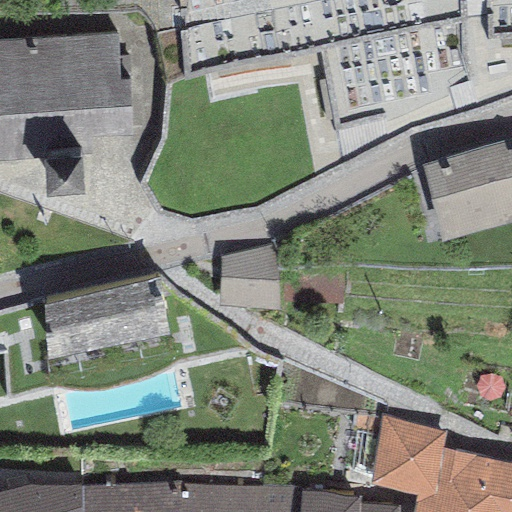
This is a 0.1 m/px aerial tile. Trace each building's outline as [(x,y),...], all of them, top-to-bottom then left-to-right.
[(251,41),(236,0),(197,0),(215,53),(251,41)] [(123,26),(0,31),(0,154),(41,152),(42,178),(82,176),(80,142),(128,140),(123,26)] [(511,129),(424,151),(442,227),(511,210),(511,129)] [(277,244),(220,250),(219,292),(283,299),(278,261),(277,244)] [(155,263),(39,284),(48,335),(164,313),(162,301),(155,263)] [(445,424),(381,411),(370,466),(416,475),(407,511),(511,511),(511,452),(442,438),(445,424)] [(33,468),(0,476),(0,511),(78,511),(78,470),(33,468)] [(181,511),(183,479),(88,479),(88,511),(181,511)] [(294,511),(296,484),(183,479),(181,511),(294,511)] [(359,481),(303,481),(300,511),(399,511),(400,496),(358,492),(359,481)]
